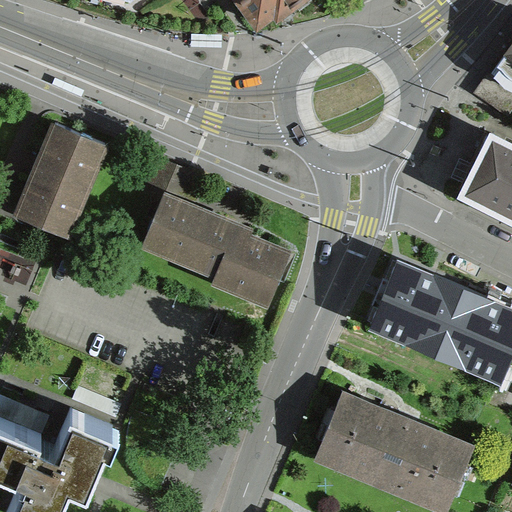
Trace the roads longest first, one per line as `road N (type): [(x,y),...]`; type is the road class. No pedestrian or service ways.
road 1 (unknown): [(257,467),(218,442),(179,353),(0,274)]
road 2 (secondary): [(0,29),(189,106),(289,125)]
road 3 (secondary): [(286,78),(248,84),(170,67),(0,12)]
road 4 (tertiary): [(339,267),(239,511)]
road 5 (residential): [(369,191),(511,258)]
